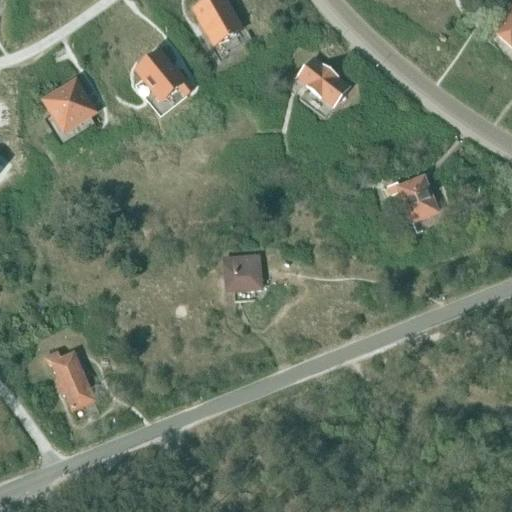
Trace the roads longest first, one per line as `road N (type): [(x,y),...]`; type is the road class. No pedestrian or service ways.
road 1 (unclassified): [(511,287),(0,494)]
road 2 (unclassified): [(511,146),(438,98),(331,0)]
